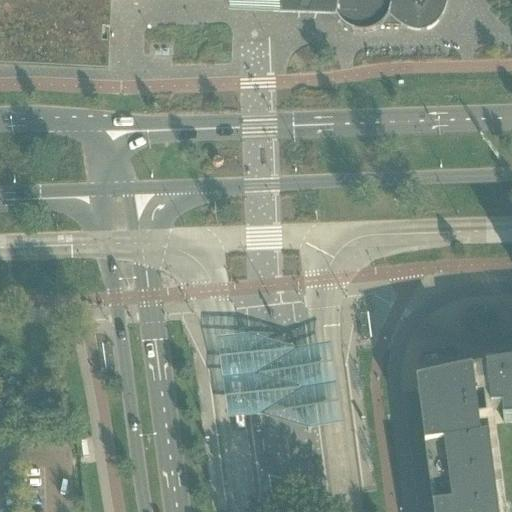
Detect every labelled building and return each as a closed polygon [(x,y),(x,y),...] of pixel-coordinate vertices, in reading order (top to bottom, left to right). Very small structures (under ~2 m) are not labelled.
[(0,0),(0,64),(108,69),(111,0),(176,0),(199,1),(223,3),(223,6),(285,8),(285,0),(0,0)] [(333,0),(333,3),(333,5),(333,8),(333,11),(334,13),(335,16),(336,18),(337,20),(341,25),(344,29),(352,33),(354,34),(357,35),(360,35),(362,35),(365,35),(368,35),(370,34),(373,33),(375,32),(378,31),(380,29),(382,27),(401,28),(403,30),(405,31),(408,32),(410,33),(413,33),(415,33),(421,33),(423,33),(426,32),(428,31),(431,30),(433,29),(435,27),(437,25),(439,23),(441,20),(443,18),(444,15),(445,12),(446,9),(448,2),(447,0),(333,0)] [(511,57),(511,38),(503,38),(503,58),(511,57)] [(312,426),(341,420),(330,338),(300,344),(249,328),(213,325),(225,415),(260,412),(312,426)] [(433,387),(418,391),(433,511),(511,511),(511,372),(494,375),(473,379),(460,382),(447,384),(433,387)]
